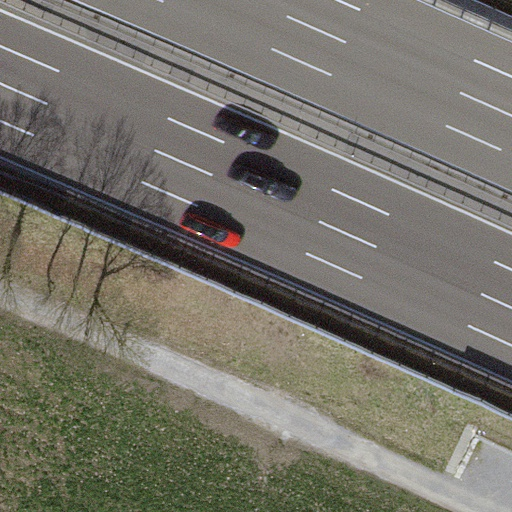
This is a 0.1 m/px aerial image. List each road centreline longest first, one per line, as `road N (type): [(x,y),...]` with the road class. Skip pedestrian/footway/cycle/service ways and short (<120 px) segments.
road 1 (motorway): [(0,83),(511,307)]
road 2 (track): [(0,292),(491,511)]
road 3 (motorway): [(511,115),(249,0)]
